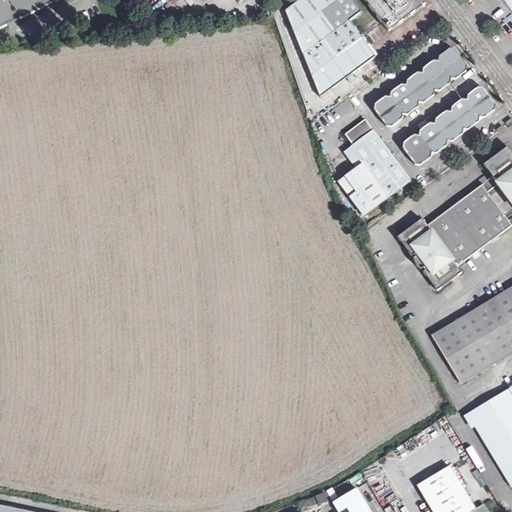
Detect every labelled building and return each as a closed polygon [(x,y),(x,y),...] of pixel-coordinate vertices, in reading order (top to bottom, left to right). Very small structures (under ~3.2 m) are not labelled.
[(0,0),(0,29),(61,0),(0,0)] [(304,0),(285,15),(321,102),(375,61),(349,25),(360,16),(348,0),(304,0)] [(361,0),(388,34),(423,7),(418,0),(361,0)] [(372,113),(383,128),(390,130),(400,122),(401,117),(405,118),(417,110),(417,105),(422,106),(433,98),(433,94),(438,95),(449,87),(450,81),(455,82),(465,75),(466,69),(454,53),(448,52),(438,60),(437,65),(432,64),(422,71),(422,76),(416,75),(405,83),(405,88),(399,87),(390,94),(388,100),(383,99),(373,106),(372,113)] [(400,151),(412,168),(418,169),(428,161),(429,156),(434,157),(445,150),(445,144),(450,145),(461,138),(462,133),(467,134),(478,125),(478,121),(482,122),(494,113),(494,108),(482,91),(476,91),(466,98),(465,103),(460,103),(449,111),(448,115),(444,115),(433,123),(433,127),(428,126),(417,134),(416,139),(411,138),(402,145),(400,151)] [(346,200),(360,219),(409,183),(364,122),(343,137),(351,147),(348,149),(364,170),(356,175),(353,171),(342,179),(353,195),(346,200)] [(480,165),(511,207),(511,156),(504,147),(480,165)] [(420,273),(434,292),(458,273),(454,267),(509,226),(478,185),(423,227),(418,221),(395,239),(408,257),(410,255),(412,257),(410,260),(410,262),(414,267),(415,269),(417,271),(421,268),(422,271),(420,273)] [(511,350),(511,284),(429,334),(458,383),(511,350)] [(511,384),(465,412),(509,486),(511,483),(511,384)] [(446,466),(415,486),(430,511),(485,511),(481,505),(473,510),(446,466)] [(367,511),(353,488),(334,500),(340,511),(338,511),(367,511)] [(326,493),(298,503),(301,511),(329,501),(326,493)]
